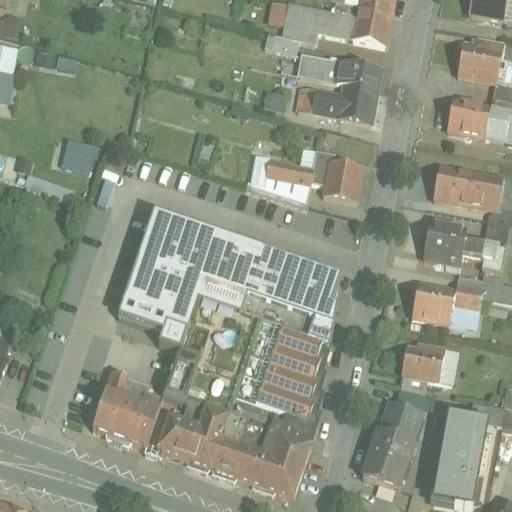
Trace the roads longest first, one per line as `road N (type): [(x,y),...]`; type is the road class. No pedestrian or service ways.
road 1 (residential): [(331,511),(419,0)]
road 2 (secondary): [(0,456),(164,511)]
